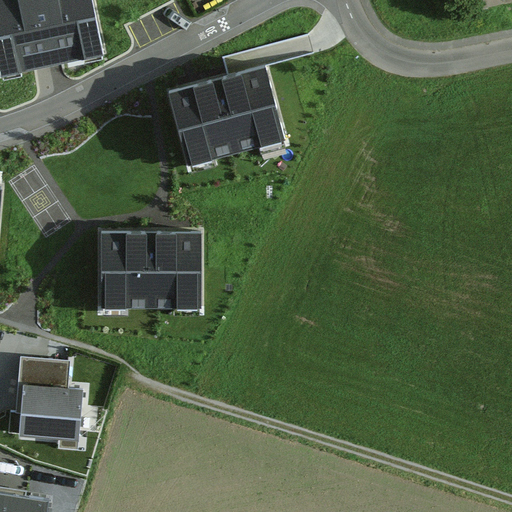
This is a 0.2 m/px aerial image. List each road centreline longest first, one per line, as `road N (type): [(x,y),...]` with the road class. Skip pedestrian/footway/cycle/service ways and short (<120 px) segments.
road 1 (track): [(511,499),(136,381)]
road 2 (residential): [(271,0),(104,91),(0,133)]
road 3 (unclassified): [(348,0),(370,43),(412,63),(511,52)]
